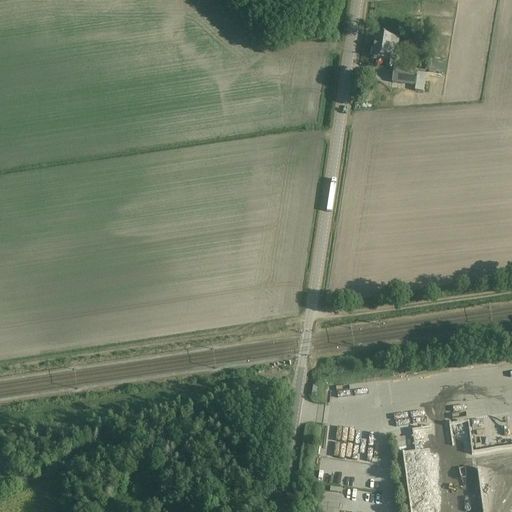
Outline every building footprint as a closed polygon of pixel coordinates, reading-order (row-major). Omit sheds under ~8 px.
[(372,58),(395,61),(399,38),(376,35),(372,58)] [(392,83),(416,86),(418,72),(394,69),(392,83)] [(398,440),(396,440),(397,450),(407,449),(405,439),(398,440)] [(0,510),(0,511),(48,511),(45,499),(0,510)] [(338,511),(340,505),(317,501),(314,511),(338,511)]
